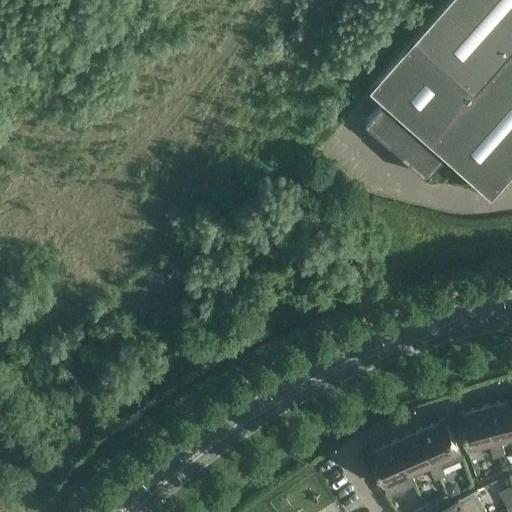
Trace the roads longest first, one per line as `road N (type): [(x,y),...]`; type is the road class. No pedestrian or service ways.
road 1 (tertiary): [(135,511),(298,391),(394,346),(511,309)]
road 2 (residential): [(511,385),(406,421),(345,454)]
road 3 (unknown): [(511,206),(444,198),(357,141)]
